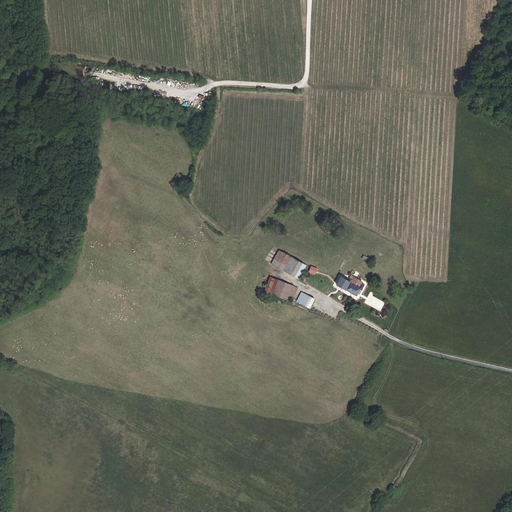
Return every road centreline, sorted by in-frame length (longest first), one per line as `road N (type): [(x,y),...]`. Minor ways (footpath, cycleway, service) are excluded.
road 1 (track): [(309,0),(300,85),(222,82),(182,92),(94,73)]
road 2 (track): [(511,370),(400,341),(281,274)]
